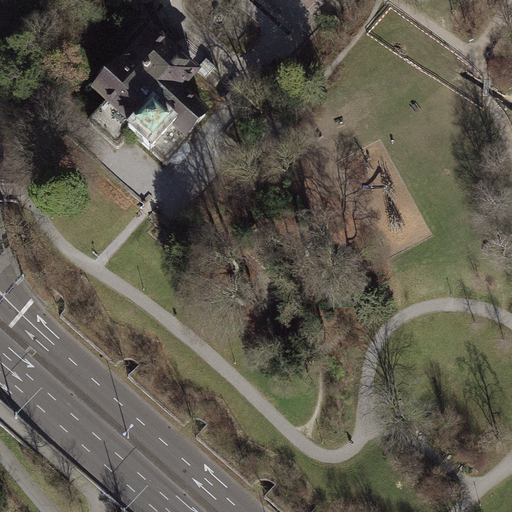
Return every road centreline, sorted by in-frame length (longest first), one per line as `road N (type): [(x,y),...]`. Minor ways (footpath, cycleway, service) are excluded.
road 1 (tertiary): [(237,511),(11,309)]
road 2 (tertiary): [(0,363),(162,511)]
